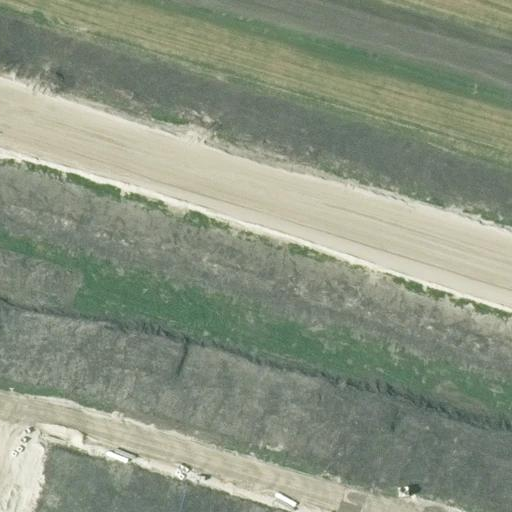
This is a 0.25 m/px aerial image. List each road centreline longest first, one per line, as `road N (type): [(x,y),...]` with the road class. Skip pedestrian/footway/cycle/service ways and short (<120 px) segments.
road 1 (unclassified): [(0,87),(511,247)]
road 2 (residential): [(351,511),(47,417),(7,418)]
